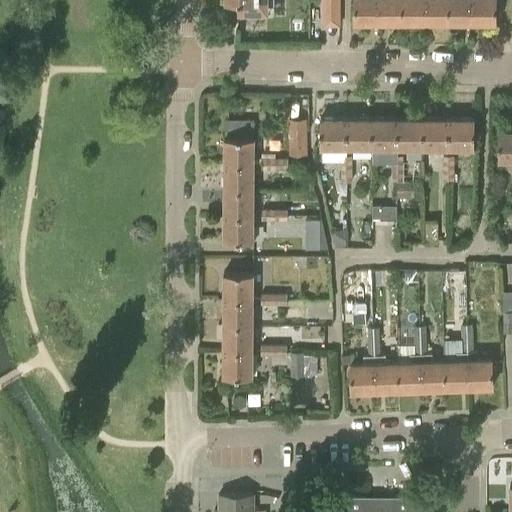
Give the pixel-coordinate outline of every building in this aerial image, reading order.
[(225,0),(225,2),(237,2),(237,15),(258,16),(266,15),(266,0),(225,0)] [(324,0),(325,15),(339,15),(339,0),(324,0)] [(378,0),(352,0),(353,22),(377,22),(378,22),(378,0)] [(378,0),(378,22),(400,23),(401,23),(401,0),(378,0)] [(401,0),(401,23),(425,23),(424,0),(401,0)] [(424,0),(425,23),(448,23),(448,0),(424,0)] [(448,0),(448,23),(471,23),(470,0),(448,0)] [(470,0),(471,23),(496,23),(495,0),(470,0)] [(319,146),(345,146),(346,115),(320,115),(319,146)] [(346,115),(345,146),(371,146),(371,115),(346,115)] [(371,115),(371,146),(397,146),(397,115),(371,115)] [(397,115),(397,146),(422,147),(422,116),(397,115)] [(422,116),(422,147),(448,147),(448,116),(422,116)] [(474,116),(448,116),(448,147),(473,147),(474,116)] [(289,151),(305,152),(305,118),(289,118),(289,151)] [(497,159),(511,159),(511,128),(497,128),(497,159)] [(253,137),(225,137),(224,163),(252,163),(253,137)] [(341,155),(341,168),(351,168),(351,154),(341,155)] [(392,154),(392,168),(402,168),(402,154),(392,154)] [(443,156),(443,168),(452,168),(452,156),(443,156)] [(262,167),(274,167),(275,157),(262,157),(262,167)] [(288,157),(275,157),(274,167),(287,167),(288,157)] [(252,163),(224,163),(224,189),(252,189),(252,163)] [(352,181),(351,168),(341,168),(341,181),(352,181)] [(402,180),(402,168),(392,168),(392,180),(402,180)] [(452,181),(452,168),(443,168),(443,181),(452,181)] [(412,197),(412,181),(398,182),(398,198),(412,197)] [(252,189),(224,189),(224,214),(252,214),(252,213),(252,189)] [(262,214),(262,219),(275,219),(275,208),(262,208),(262,214)] [(275,208),(275,219),(288,219),(288,215),(288,208),(275,208)] [(224,214),(224,240),(252,240),(252,225),(261,225),(261,219),(262,219),(262,214),(252,213),(252,214),(224,214)] [(370,227),(396,227),(396,217),(370,217),(370,227)] [(305,219),(305,233),(325,233),(322,219),(305,219)] [(462,289),(462,268),(442,268),(442,288),(462,289)] [(254,272),(224,272),(224,298),(254,299),(254,272)] [(274,293),(262,293),(262,304),(274,305),(274,293)] [(287,294),(274,293),(274,305),(287,305),(287,294)] [(254,299),(224,298),(223,324),(254,324),(254,299)] [(354,324),(367,323),(366,303),(354,303),(354,324)] [(511,311),(503,312),(503,332),(511,332),(511,311)] [(461,337),(472,337),(472,323),(461,324),(461,337)] [(254,324),(223,324),(223,350),(254,350),(254,324)] [(414,339),(424,338),(424,325),(413,325),(414,339)] [(367,340),(378,340),(377,326),(367,326),(367,340)] [(472,337),(461,337),(462,351),(463,351),(465,351),(468,351),(469,351),(471,351),(473,351),(472,337)] [(425,352),(424,338),(414,339),(414,353),(420,353),(425,352)] [(378,340),(367,340),(367,354),(374,354),(378,354),(378,340)] [(261,353),(273,353),(273,344),(261,344),(261,353)] [(286,345),(273,344),(273,353),(286,353),(286,345)] [(223,375),(254,375),(254,350),(223,350),(223,375)] [(456,358),(445,359),(446,388),(467,387),(469,387),(468,358),(468,351),(465,351),(463,351),(462,351),(460,351),(456,351),(456,358)] [(473,351),(468,351),(468,358),(469,387),(492,387),(491,357),(478,358),(478,356),(478,351),(473,351)] [(289,379),(302,379),(302,352),(290,352),(289,375),(289,379)] [(425,352),(420,353),(422,389),(446,388),(445,359),(432,359),(431,352),(425,352)] [(409,360),(398,360),(399,390),(422,389),(420,353),(414,353),(409,353),(409,358),(409,360)] [(362,354),(363,361),(347,362),(348,391),(374,390),(375,390),(374,354),(367,354),(362,354)] [(385,354),(378,354),(374,354),(375,390),(376,390),(399,390),(398,360),(385,361),(385,359),(385,354)] [(246,397),(240,393),(234,396),(233,404),(240,407),(246,404),(246,397)] [(219,509),(214,509),(213,511),(253,511),(254,493),(219,493),(219,509)] [(412,511),(412,495),(348,495),(347,511),(412,511)] [(291,511),(292,499),(281,499),(280,511),(291,511)]
